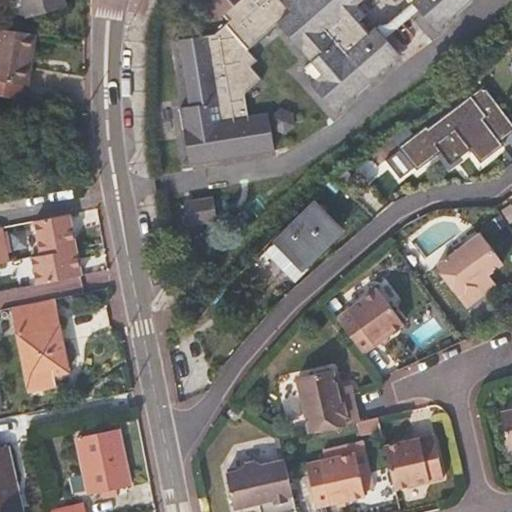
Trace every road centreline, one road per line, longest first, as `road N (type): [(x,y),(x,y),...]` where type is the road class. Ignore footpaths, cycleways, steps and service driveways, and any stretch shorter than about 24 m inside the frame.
road 1 (residential): [(511,174),(491,190),(435,193),(395,212),(291,303),(238,361),(197,424),(166,446)]
road 2 (residential): [(166,446),(111,161),(106,88),(114,0)]
road 3 (residential): [(485,511),(453,374)]
